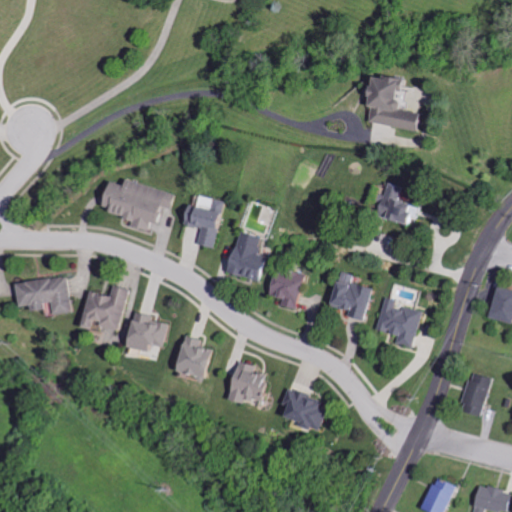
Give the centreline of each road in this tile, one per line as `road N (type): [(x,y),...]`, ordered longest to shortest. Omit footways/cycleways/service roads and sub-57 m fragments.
road 1 (residential): [(0,240),(105,245),(171,271),(250,328),(337,371),(410,456)]
road 2 (residential): [(511,209),(480,257),(431,408),(382,511)]
